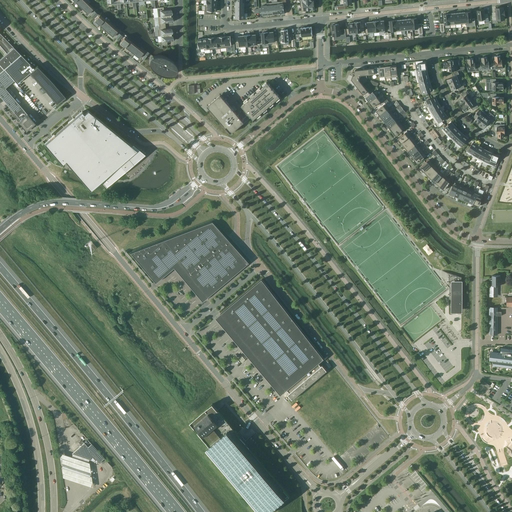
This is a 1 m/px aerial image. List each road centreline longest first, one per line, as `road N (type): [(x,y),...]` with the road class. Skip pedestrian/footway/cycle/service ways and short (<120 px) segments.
road 1 (motorway): [(200,511),(0,267)]
road 2 (secondary): [(426,403),(234,169)]
road 3 (motorway): [(0,302),(173,511)]
road 4 (tertiary): [(24,146),(181,331)]
road 5 (secondary): [(250,214),(393,393)]
road 6 (tertiary): [(320,89),(354,103),(446,221),(477,239)]
road 7 (secondary): [(0,229),(53,202),(163,207),(203,177)]
road 8 (tertiary): [(181,331),(318,496)]
road 9 (unclassified): [(261,265),(358,388),(393,393)]
road 10 (residential): [(319,19),(506,0)]
road 11 (secondary): [(186,124),(45,0)]
road 12 (primary): [(53,511),(40,415),(0,335)]
road 13 (tertiary): [(440,410),(476,372),(477,239)]
road 14 (primary): [(0,350),(33,432),(40,511)]
road 15 (residential): [(187,109),(60,0)]
road 16 (residential): [(433,52),(451,105),(479,135),(509,150)]
road 17 (secondary): [(76,57),(169,133)]
